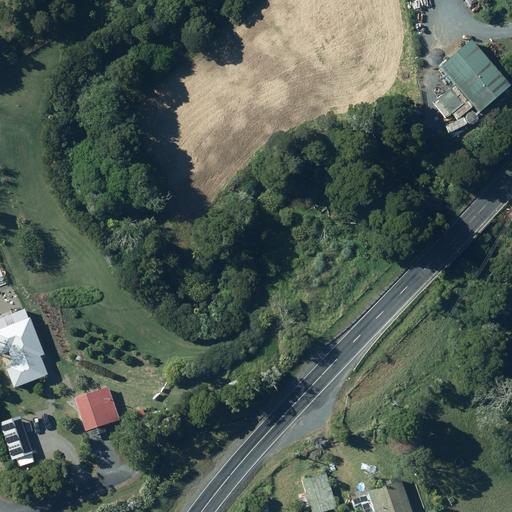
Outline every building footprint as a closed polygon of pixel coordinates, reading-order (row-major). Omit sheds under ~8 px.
[(470,43),(435,73),(449,91),(432,105),(445,122),(450,118),(457,126),(472,115),(475,119),(509,90),(470,43)] [(27,323),(0,334),(0,362),(13,391),(44,377),(40,368),(45,366),(27,323)] [(104,388),(72,401),(86,437),(118,424),(104,388)] [(324,511),(332,509),(321,478),(320,474),(299,481),(304,494),(295,497),(299,511),(300,511),(308,509),(308,511),(324,511)] [(407,511),(397,486),(396,481),(347,500),(351,511),(407,511)]
